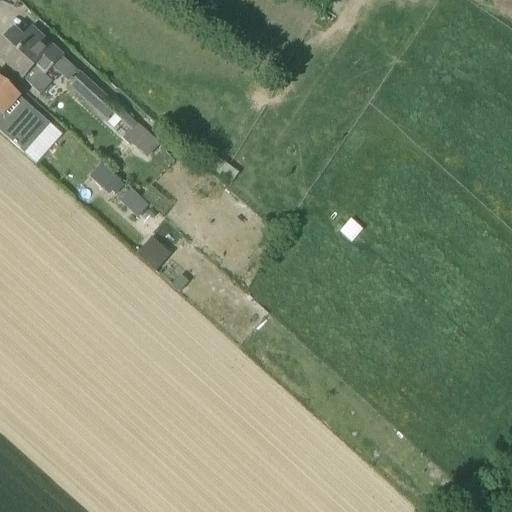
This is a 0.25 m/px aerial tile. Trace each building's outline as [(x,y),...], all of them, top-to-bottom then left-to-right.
[(43,76),(51,68),(60,57),(31,30),(25,38),(16,29),(7,39),(0,46),(0,60),(21,80),(31,89),(39,96),(51,82),(43,76)] [(70,78),(67,82),(69,84),(66,87),(93,112),(91,114),(102,124),(104,123),(117,107),(78,73),(72,80),(70,78)] [(0,135),(23,156),(49,126),(0,81),(0,135)] [(136,124),(123,140),(130,147),(132,145),(146,158),(158,144),(136,124)] [(112,192),(120,182),(121,181),(102,164),(89,178),(108,195),(112,192)] [(112,192),(116,196),(124,186),(120,182),(112,192)] [(131,187),(120,198),(137,214),(147,203),(131,187)] [(136,255),(156,273),(171,256),(151,238),(136,255)]
